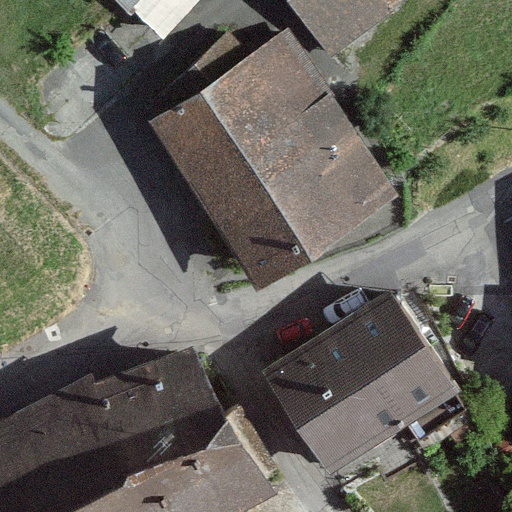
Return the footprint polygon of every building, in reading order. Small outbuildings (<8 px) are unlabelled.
[(292,0),(331,49),(395,0),(292,0)] [(162,112),(149,121),(258,279),(396,185),(287,27),(246,55),(227,27),(151,96),(162,112)] [(473,412),(392,285),(270,363),(333,460),(406,413),(425,443),(473,412)] [(135,435),(210,401),(172,342),(89,378),(135,435)] [(220,511),(272,486),(210,401),(135,435),(89,378),(0,429),(0,511),(220,511)]
